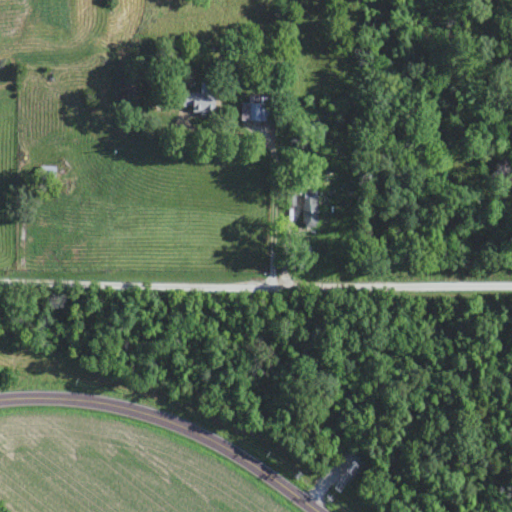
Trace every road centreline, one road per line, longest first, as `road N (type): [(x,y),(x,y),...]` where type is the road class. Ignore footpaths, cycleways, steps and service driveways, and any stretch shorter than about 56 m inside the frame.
road 1 (residential): [(511,285),(0,281)]
road 2 (secondary): [(318,511),(194,432),(90,401),(0,401)]
